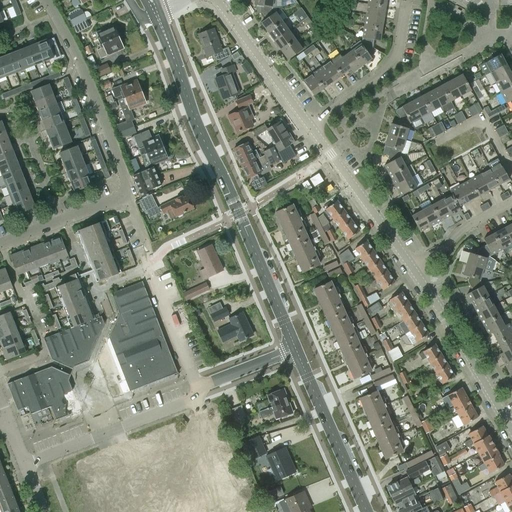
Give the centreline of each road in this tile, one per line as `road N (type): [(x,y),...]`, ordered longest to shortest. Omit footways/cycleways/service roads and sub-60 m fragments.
road 1 (secondary): [(298,354),(155,15)]
road 2 (residential): [(298,354),(24,462)]
road 3 (residential): [(123,196),(126,184),(92,87),(44,0)]
road 4 (residential): [(511,432),(412,267)]
road 5 (residential): [(412,267),(308,125)]
road 6 (secondary): [(368,511),(298,354)]
road 7 (residential): [(308,125),(392,61),(404,9)]
road 8 (residential): [(308,125),(215,0)]
road 9 (residential): [(1,242),(123,196)]
road 10 (residential): [(412,267),(511,200)]
